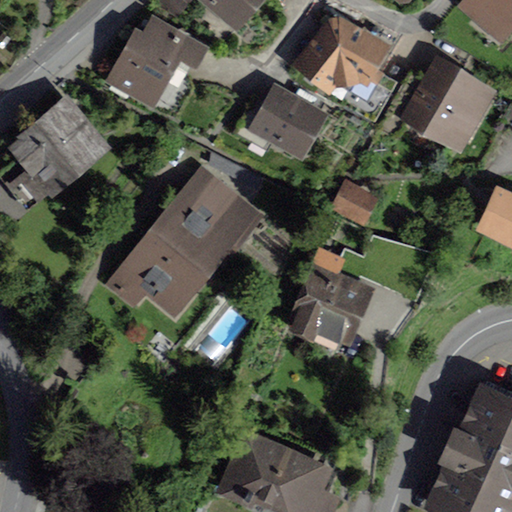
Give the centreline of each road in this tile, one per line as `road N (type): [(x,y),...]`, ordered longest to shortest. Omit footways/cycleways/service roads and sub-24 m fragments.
road 1 (residential): [(511,322),(487,330),(459,355),(392,511)]
road 2 (residential): [(13,511),(22,416),(0,343)]
road 3 (tertiary): [(114,0),(0,105)]
